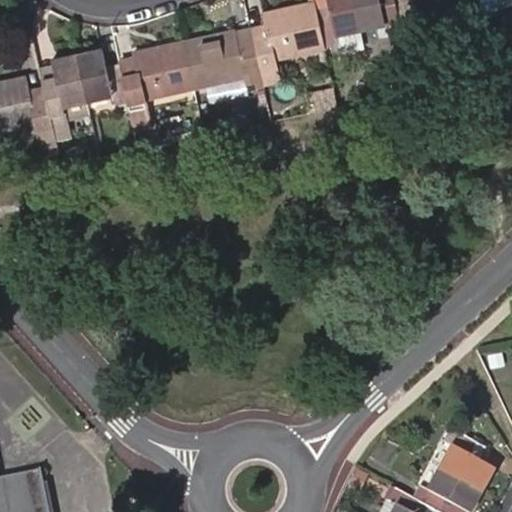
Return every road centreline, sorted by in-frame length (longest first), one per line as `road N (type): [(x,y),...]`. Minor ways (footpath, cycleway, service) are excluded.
road 1 (residential): [(511,267),(303,447)]
road 2 (residential): [(208,453),(126,420),(0,285)]
